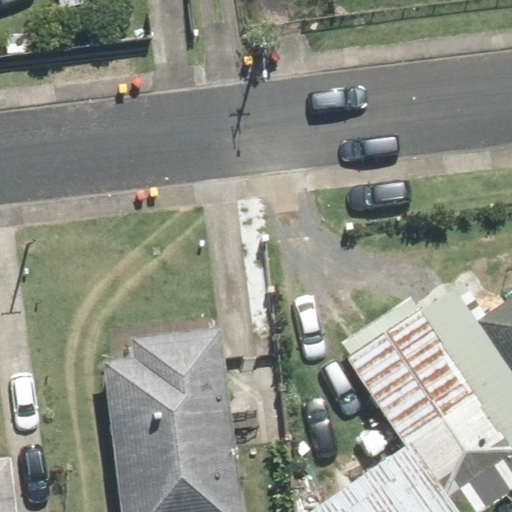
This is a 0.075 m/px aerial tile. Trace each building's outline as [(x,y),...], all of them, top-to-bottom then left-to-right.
[(54,55),(59,91),(140,79),(135,44),(54,55)] [(511,299),(476,325),(511,375),(511,299)] [(511,382),(473,327),(446,346),(418,307),(348,357),(451,503),(511,460),(511,382)] [(241,511),(224,332),(134,340),(136,365),(111,367),(124,511),(241,511)] [(447,511),(401,449),(314,511),(447,511)] [(0,511),(17,511),(12,459),(0,459),(0,511)]
